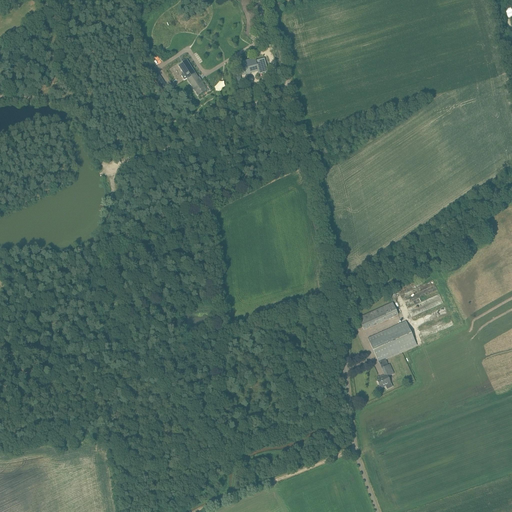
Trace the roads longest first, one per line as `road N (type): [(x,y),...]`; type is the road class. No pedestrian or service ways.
road 1 (unclassified): [(375,511),(355,448),(330,236),(267,0)]
road 2 (track): [(511,184),(335,297)]
